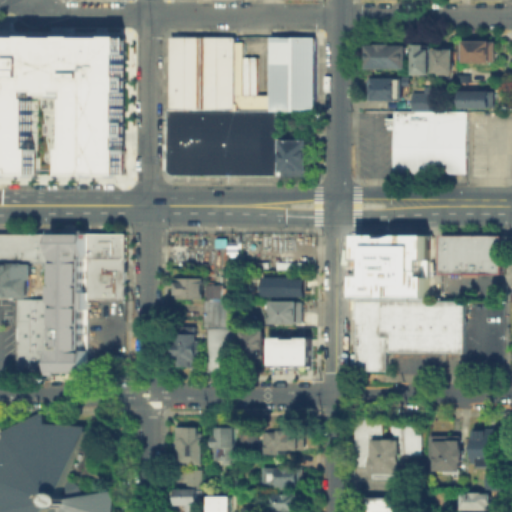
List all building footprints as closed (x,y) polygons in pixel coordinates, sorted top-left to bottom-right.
[(269,35),(313,34),(313,107),(270,108),(269,35)] [(167,35),(230,35),(230,110),(168,110),(167,35)] [(0,170),(123,170),(123,36),(0,36),(0,170)] [(462,40),(493,40),(493,62),(462,62),(462,40)] [(366,45),(406,45),(406,67),(366,67),(366,45)] [(412,45),(428,45),(428,74),(412,74),(412,45)] [(433,49),(454,49),(454,73),(433,73),(433,49)] [(371,78),(399,78),(399,99),(371,99),(371,78)] [(458,91),(490,91),(490,107),(458,107),(458,91)] [(411,93),(427,93),(427,107),(411,107),(411,93)] [(168,110),(230,110),(274,110),(274,174),(168,174),(168,110)] [(393,111),(465,111),(465,172),(393,172),(393,111)] [(278,137),(278,175),(309,174),(309,164),(307,164),(306,137),(278,137)] [(0,260),(0,231),(51,232),(51,260),(0,260)] [(89,299),(90,233),(126,233),(126,299),(89,299)] [(88,379),(53,379),(54,235),(89,235),(88,379)] [(445,236),(504,237),(506,273),(446,273),(445,236)] [(0,262),(23,262),(23,274),(28,274),(28,296),(0,295),(0,262)] [(263,295),(263,282),(268,282),(268,274),(307,274),(307,296),(263,295)] [(175,297),(174,276),(203,276),(203,297),(175,297)] [(361,297),(368,297),(369,286),(408,286),(408,302),(469,303),(468,354),(390,354),(390,373),(361,373),(361,297)] [(17,369),(17,297),(50,298),(50,369),(17,369)] [(207,371),(207,326),(204,326),(204,298),(236,298),(236,371),(207,371)] [(270,322),(270,299),(303,299),(303,322),(270,322)] [(264,357),(240,357),(241,328),(264,329),(264,357)] [(179,364),(179,329),(199,329),(199,364),(179,364)] [(272,337),(312,338),(311,366),(271,366),(272,337)] [(0,511),(0,440),(4,434),(0,431),(0,430),(43,410),(45,421),(86,424),(67,482),(76,485),(80,493),(113,488),(111,511),(0,511)] [(426,418),(425,453),(403,453),(403,473),(376,473),(376,465),(357,464),(357,419),(385,419),(385,441),(395,441),(395,418),(426,418)] [(198,425),(176,425),(176,462),(202,462),(202,431),(198,431),(198,425)] [(217,425),(236,425),(236,459),(213,459),(213,434),(217,434),(217,425)] [(266,454),(266,428),(305,428),(305,454),(266,454)] [(241,448),(241,432),(258,432),(258,448),(241,448)] [(499,433),(499,467),(479,467),(480,433),(499,433)] [(434,473),(435,436),(465,436),(464,473),(434,473)] [(263,486),(263,465),(300,465),(300,486),(263,486)] [(202,467),(203,483),(187,484),(186,468),(202,467)] [(489,475),(504,475),(504,491),(489,491),(489,475)] [(198,503),(198,511),(186,511),(186,503),(168,504),(168,486),(198,486),(198,503)] [(273,511),(273,492),(299,492),(299,511),(273,511)] [(208,511),(208,494),(231,494),(231,511),(208,511)] [(493,497),(493,510),(468,510),(468,497),(493,497)] [(403,501),(402,511),(367,511),(367,500),(403,501)]
